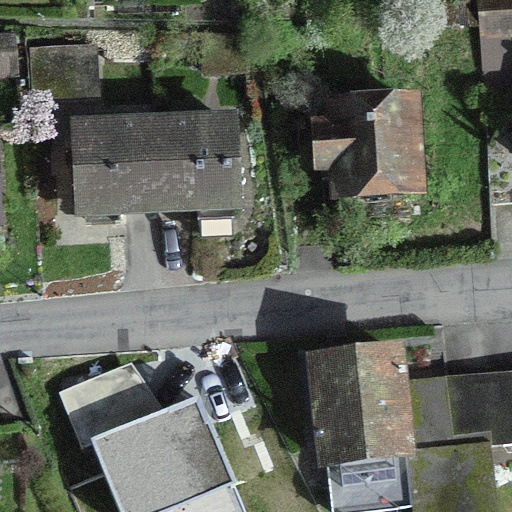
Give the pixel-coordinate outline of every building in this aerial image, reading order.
[(511,0),(475,0),(477,38),(511,36),(511,0)] [(10,41),(0,41),(0,77),(12,77),(10,41)] [(90,53),(29,56),(31,103),(93,100),(90,53)] [(314,115),(285,117),(288,167),(317,166),(317,172),(332,171),(334,201),(415,197),(410,108),(329,113),(330,132),(315,133),(314,115)] [(227,127),(197,128),(94,133),(75,134),(79,218),(195,213),(197,244),(230,243),(227,127)] [(393,487),(390,460),(403,459),(396,387),(392,357),(311,366),(322,468),(336,466),(339,493),(393,487)] [(511,379),(445,384),(445,382),(396,387),(403,459),(408,511),(494,511),(488,452),(511,449),(511,379)] [(123,511),(245,511),(198,397),(94,439),(123,511)]
